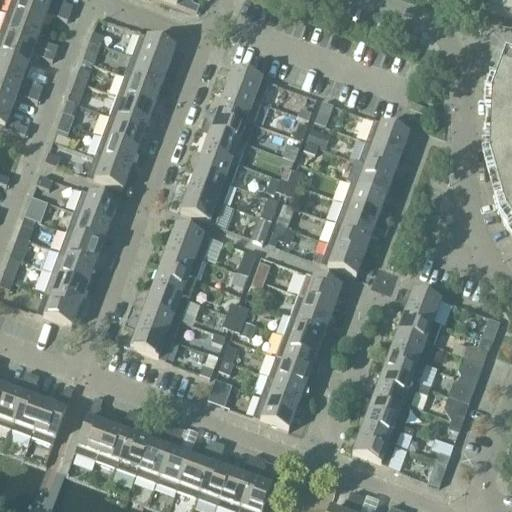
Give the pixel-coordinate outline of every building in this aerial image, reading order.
[(22,0),(12,0),(6,17),(42,30),(49,10),(22,0)] [(22,0),(49,10),(52,0),(22,0)] [(179,0),(149,0),(182,12),(185,5),(186,3),(179,1),(179,0)] [(511,0),(498,0),(485,11),(485,10),(485,11),(511,21),(511,0)] [(56,13),(70,18),(72,10),(59,5),(56,13)] [(182,12),(196,17),(199,10),(185,5),(182,12)] [(70,18),(56,13),(53,20),(67,25),(70,18)] [(6,17),(0,33),(0,37),(34,51),(42,30),(6,17)] [(0,37),(0,60),(27,71),(34,51),(0,37)] [(89,45),(100,49),(103,41),(92,37),(89,45)] [(139,39),(131,61),(167,74),(174,53),(139,39)] [(89,45),(86,53),(97,57),(100,49),(89,45)] [(44,46),(41,53),(55,58),(57,51),(44,46)] [(511,53),(507,52),(497,78),(488,102),(488,104),(485,164),(485,166),(502,224),(502,225),(511,239),(511,53)] [(41,53),(38,60),(52,66),(55,58),(41,53)] [(0,60),(0,84),(19,91),(27,71),(0,60)] [(124,81),(159,94),(167,74),(131,61),(124,81)] [(233,74),(225,95),(253,106),(260,109),(268,87),(233,74)] [(74,86),(85,90),(88,82),(77,78),(74,86)] [(124,81),(116,101),(152,114),(159,94),(124,81)] [(0,84),(0,106),(12,111),(19,91),(0,84)] [(26,94),(40,99),(42,91),(29,86),(26,94)] [(85,90),(74,86),(71,94),(82,98),(85,90)] [(40,99),(26,94),(23,101),(37,106),(40,99)] [(225,95),(217,116),(246,126),(253,106),(225,95)] [(116,101),(109,121),(144,134),(152,114),(116,101)] [(12,111),(0,106),(0,131),(4,133),(12,111)] [(424,113),(411,108),(406,122),(419,127),(424,113)] [(297,122),(308,126),(311,118),(300,114),(297,122)] [(217,116),(210,136),(238,146),(246,126),(217,116)] [(59,126),(70,130),(73,122),(62,118),(59,126)] [(313,128),(324,132),(327,124),(317,120),(313,128)] [(109,121),(101,142),(137,155),(144,134),(109,121)] [(70,130),(59,126),(56,134),(67,138),(70,130)] [(373,126),(365,147),(400,160),(408,139),(373,126)] [(11,135),(24,140),(27,133),(13,128),(11,135)] [(210,136),(202,156),(238,169),(246,149),(238,146),(210,136)] [(309,140),(306,148),(317,152),(320,144),(309,140)] [(101,142),(94,162),(129,175),(137,155),(101,142)] [(365,147),(357,167),(393,180),(400,160),(365,147)] [(317,152),(306,148),(303,156),(314,160),(317,152)] [(202,156),(195,176),(231,190),(238,169),(202,156)] [(44,168),(57,172),(60,163),(47,158),(44,168)] [(129,175),(94,162),(86,183),(121,196),(129,175)] [(357,167),(350,188),(385,201),(393,180),(357,167)] [(279,184),(288,188),(292,176),(284,172),(279,184)] [(195,176),(187,197),(223,210),(231,190),(195,176)] [(292,176),(288,188),(297,191),(301,179),(292,176)] [(9,183),(0,179),(0,188),(6,190),(9,183)] [(39,181),(36,190),(48,195),(52,185),(39,181)] [(288,188),(279,184),(275,197),(283,200),(288,188)] [(297,191),(288,188),(283,200),(292,203),(297,191)] [(350,188),(342,208),(378,221),(385,201),(350,188)] [(116,209),(81,196),(73,217),(109,231),(116,209)] [(223,210),(187,197),(179,218),(216,231),(223,210)] [(266,203),(259,223),(270,227),(277,207),(266,203)] [(378,221),(342,208),(335,228),(377,244),(380,235),(373,233),(378,221)] [(73,217),(66,238),(101,251),(109,231),(73,217)] [(275,229),(287,233),(290,225),(278,221),(275,229)] [(24,222),(21,230),(32,234),(35,226),(24,222)] [(251,244),(262,248),(270,227),(259,223),(251,244)] [(335,228),(327,248),(363,262),(370,242),(377,244),(335,228)] [(287,233),(275,229),(268,250),(278,254),(283,241),(284,241),(287,233)] [(175,231),(167,252),(202,265),(210,244),(175,231)] [(66,238),(58,258),(94,271),(101,251),(66,238)] [(363,262),(327,248),(319,270),(355,283),(363,262)] [(167,252),(159,272),(195,285),(202,265),(167,252)] [(241,265),(252,269),(255,261),(244,256),(241,265)] [(58,258),(51,278),(86,291),(94,271),(58,258)] [(9,263),(6,271),(17,275),(20,267),(9,263)] [(159,272),(152,293),(187,306),(195,285),(159,272)] [(253,284),(264,288),(267,280),(256,276),(253,284)] [(86,291),(51,278),(43,298),(79,312),(86,291)] [(306,279),(298,300),(333,314),(341,292),(306,279)] [(1,283),(0,286),(0,291),(9,295),(12,287),(1,283)] [(264,288),(253,284),(250,292),(261,296),(264,288)] [(152,293),(144,313),(180,326),(187,306),(152,293)] [(412,296),(404,317),(433,327),(440,306),(412,296)] [(79,312),(43,298),(35,320),(69,333),(79,312)] [(298,300),(290,321),(326,334),(333,314),(298,300)] [(226,320),(235,323),(239,311),(230,308),(226,320)] [(235,323),(244,327),(248,314),(239,311),(235,323)] [(144,313),(137,333),(172,346),(180,326),(144,313)] [(404,317),(397,337),(425,348),(433,327),(404,317)] [(221,332),(230,335),(235,323),(226,320),(221,332)] [(290,321),(283,341),(318,354),(326,334),(290,321)] [(235,323),(230,335),(239,339),(244,327),(235,323)] [(134,341),(128,339),(123,352),(164,367),(172,346),(137,333),(134,341)] [(397,337),(389,357),(418,368),(425,348),(397,337)] [(210,347),(221,351),(224,343),(213,339),(210,347)] [(283,341),(275,361),(311,374),(318,354),(283,341)] [(477,353),(488,357),(491,349),(480,345),(477,353)] [(222,365),(231,368),(236,355),(227,351),(222,365)] [(389,357),(382,378),(417,391),(417,390),(410,388),(418,368),(389,357)] [(268,381),(275,384),(303,395),(311,374),(275,361),(268,381)] [(233,369),(231,368),(222,365),(219,373),(230,377),(233,369)] [(19,390),(26,393),(31,379),(24,377),(19,390)] [(465,386),(476,390),(479,382),(468,377),(465,386)] [(382,378),(374,398),(410,411),(417,391),(382,378)] [(31,379),(26,393),(33,396),(39,382),(31,379)] [(268,381),(260,402),(296,415),(303,395),(275,384),(268,381)] [(207,406),(224,412),(232,391),(215,385),(207,406)] [(476,390),(465,386),(462,394),(473,398),(476,390)] [(0,400),(0,431),(10,436),(24,400),(3,392),(0,400)] [(60,406),(67,408),(73,395),(65,392),(60,406)] [(374,398),(367,418),(395,429),(402,409),(410,411),(374,398)] [(10,436),(31,443),(44,407),(24,400),(10,436)] [(296,415),(260,402),(252,423),(288,436),(296,415)] [(94,403),(89,416),(97,419),(102,406),(94,403)] [(44,407),(31,443),(52,451),(65,415),(44,407)] [(123,429),(131,432),(136,418),(128,415),(123,429)] [(136,418),(131,432),(138,434),(143,421),(136,418)] [(367,418),(359,438),(395,452),(395,451),(388,448),(395,429),(367,418)] [(450,426),(461,430),(464,422),(453,418),(450,426)] [(74,459),(95,467),(108,431),(87,423),(74,459)] [(461,430),(450,426),(447,434),(458,438),(461,430)] [(164,444),(171,447),(176,433),(169,430),(164,444)] [(95,467),(115,474),(128,439),(108,431),(95,467)] [(176,433),(171,447),(179,449),(184,436),(176,433)] [(395,452),(359,438),(351,459),(387,473),(395,452)] [(115,474),(135,482),(148,446),(128,439),(115,474)] [(217,448),(209,445),(202,466),(189,461),(176,497),(196,504),(209,468),(212,462),(217,448)] [(135,482),(156,489),(169,454),(148,446),(135,482)] [(217,448),(212,462),(219,464),(224,451),(217,448)] [(156,489),(176,497),(189,461),(169,454),(156,489)] [(435,467),(446,471),(449,462),(438,458),(435,467)] [(245,474),(252,477),(257,463),(250,460),(245,474)] [(257,463),(252,477),(260,479),(265,466),(257,463)] [(446,471),(435,467),(427,488),(438,492),(446,471)] [(196,504),(216,511),(230,476),(209,468),(196,504)] [(216,511),(217,511),(239,511),(250,483),(230,476),(216,511)] [(250,483),(239,511),(263,511),(271,491),(250,483)] [(345,511),(348,511),(353,511),(357,500),(350,497),(345,511)] [(357,500),(353,511),(361,511),(365,503),(357,500)]
